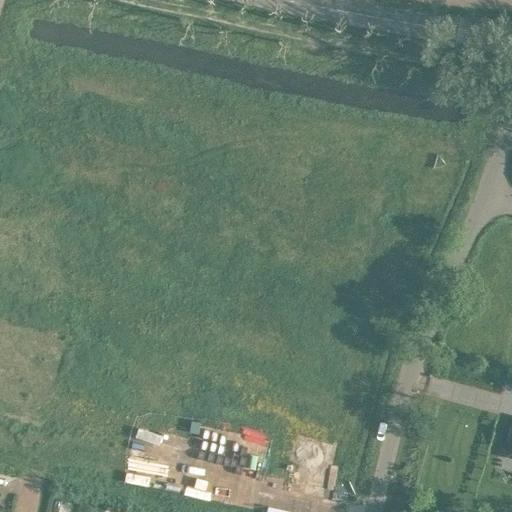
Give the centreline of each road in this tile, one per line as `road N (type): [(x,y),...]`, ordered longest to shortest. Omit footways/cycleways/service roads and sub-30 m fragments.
road 1 (unclassified): [(371,511),(406,378),(511,119)]
road 2 (tertiary): [(511,34),(305,0)]
